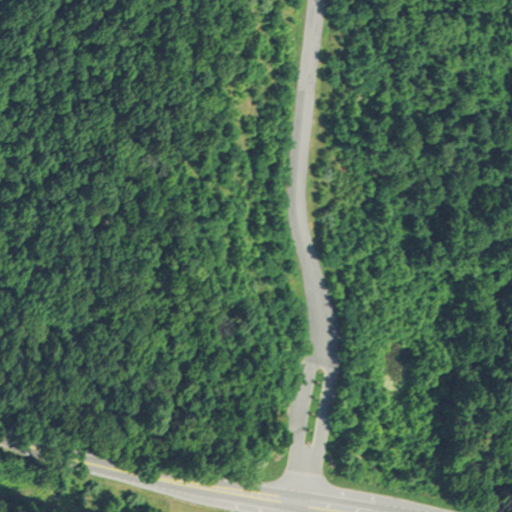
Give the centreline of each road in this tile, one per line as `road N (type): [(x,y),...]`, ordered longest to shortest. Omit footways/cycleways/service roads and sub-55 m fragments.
road 1 (residential): [(308,0),(293,214),(318,304),(317,342),(292,501)]
road 2 (secondary): [(373,511),(44,455),(0,439)]
